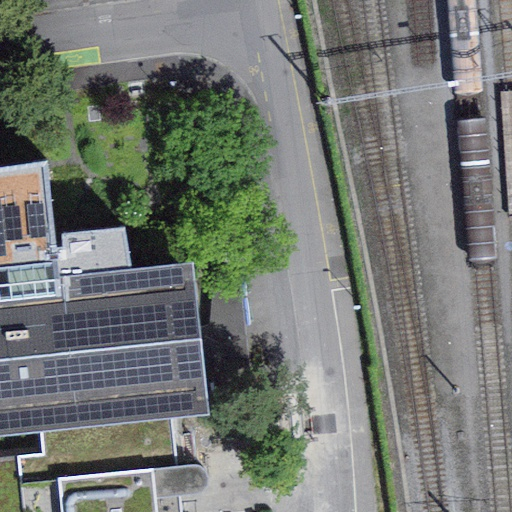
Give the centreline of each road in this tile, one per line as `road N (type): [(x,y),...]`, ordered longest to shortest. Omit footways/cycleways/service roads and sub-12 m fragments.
road 1 (residential): [(337,511),(309,270),(260,9)]
road 2 (residential): [(260,9),(0,44)]
